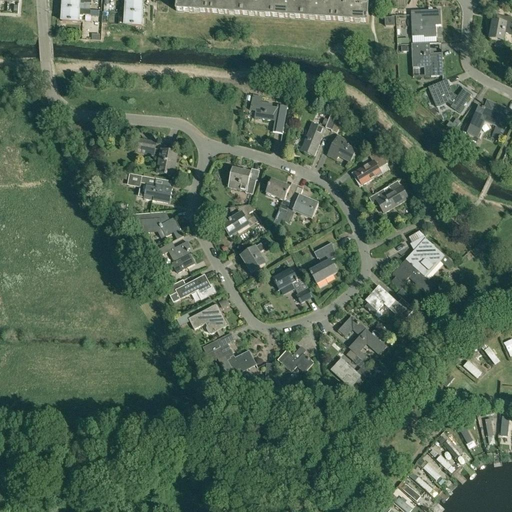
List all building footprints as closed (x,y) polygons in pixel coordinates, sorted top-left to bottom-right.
[(91,0),(63,0),(63,10),(80,11),(80,5),(84,5),(84,4),(91,5),(91,0)] [(176,0),(176,12),(208,14),(208,0),(176,0)] [(208,0),(208,14),(240,16),(240,0),(208,0)] [(240,0),(240,16),(272,18),(272,0),(240,0)] [(272,0),(272,18),(304,20),(304,0),(272,0)] [(328,0),(304,0),(304,20),(336,22),(337,1),(328,0)] [(337,1),(336,22),(367,24),(369,3),(337,1)] [(126,2),(125,14),(142,15),(143,3),(126,2)] [(99,12),(80,11),(63,10),(62,22),(79,23),(79,17),(83,17),(83,16),(98,17),(99,12)] [(411,12),(412,27),(412,37),(424,37),(425,40),(436,39),(435,26),(441,26),(440,11),(411,12)] [(142,27),(142,15),(125,14),(125,26),(142,27)] [(511,18),(500,17),(499,23),(493,22),(489,40),(503,42),(505,33),(511,34),(511,18)] [(394,19),(385,19),(386,27),(395,27),(394,19)] [(443,77),(442,55),(430,55),(430,44),(412,45),(413,78),(443,77)] [(453,97),(447,81),(428,88),(437,108),(449,103),(453,105),(451,108),(459,114),(472,95),(464,90),(457,99),(453,97)] [(277,109),(271,108),(272,105),(261,103),(262,98),(252,96),(249,112),(256,113),(255,119),(275,122),(273,134),(282,135),(287,108),(278,107),(277,109)] [(506,127),(511,113),(488,103),(485,110),(478,107),(467,134),(476,138),(484,120),(497,125),(491,138),(497,140),(503,125),(506,127)] [(336,118),(331,130),(331,132),(336,135),(344,120),(338,115),(336,118)] [(331,130),(336,118),(331,116),(326,128),(331,130)] [(450,122),(447,127),(450,129),(455,132),(461,123),(457,120),(454,125),(450,122)] [(325,131),(312,125),(301,152),(315,157),(325,131)] [(347,142),(338,137),(328,156),(336,161),(338,157),(350,164),(356,152),(345,146),(347,142)] [(155,145),(136,142),(134,155),(153,158),(155,145)] [(369,157),(373,163),(352,175),(355,180),(355,181),(356,180),(360,187),(359,187),(359,188),(382,175),(378,169),(387,164),(379,150),(369,157)] [(161,151),(157,174),(173,177),(177,153),(161,151)] [(251,174),(233,170),(229,189),(246,193),(246,194),(253,196),(256,182),(249,181),(251,174)] [(141,189),(142,185),(147,186),(144,200),(170,205),(172,190),(149,186),(150,179),(130,175),(128,186),(141,189)] [(288,211),(298,187),(292,184),(290,188),(272,181),(266,195),(283,202),(279,211),(286,214),(288,211)] [(288,211),(294,213),(312,221),(319,205),(300,198),(303,189),(298,187),(288,211)] [(388,188),(384,191),(370,199),(374,204),(377,202),(384,214),(408,200),(401,188),(391,193),(388,188)] [(252,219),(251,218),(249,215),(255,211),(251,206),(230,209),(232,221),(222,227),(230,239),(250,226),(247,222),(252,219)] [(168,220),(166,220),(166,214),(122,217),(133,238),(139,236),(139,235),(149,234),(149,232),(162,231),(166,238),(174,234),(177,241),(184,238),(180,231),(181,231),(175,219),(169,222),(168,220)] [(270,233),(274,241),(278,238),(276,235),(274,231),(270,233)] [(454,266),(445,258),(426,240),(426,239),(424,237),(413,244),(416,250),(406,261),(422,275),(426,279),(442,262),(450,270),(454,266)] [(172,244),(154,254),(156,259),(169,253),(175,265),(173,266),(178,275),(179,274),(183,272),(195,265),(189,252),(188,250),(190,249),(187,243),(175,249),(172,244)] [(336,259),(332,244),(314,254),(318,260),(319,259),(322,266),(310,272),(317,285),(338,274),(331,262),(336,259)] [(242,257),(252,274),(265,266),(259,255),(265,251),(261,245),(242,257)] [(475,248),(471,252),(476,256),(479,252),(475,248)] [(286,262),(289,267),(294,265),(291,259),(286,262)] [(434,287),(426,279),(422,275),(406,261),(393,275),(396,278),(392,283),(401,291),(405,286),(404,284),(409,279),(427,295),(434,287)] [(313,298),(309,291),(303,279),(297,282),(291,270),(273,280),(280,292),(292,285),(299,296),(297,297),(302,305),(313,298)] [(212,286),(210,287),(205,277),(186,287),(183,281),(166,290),(174,304),(196,293),(201,302),(207,299),(207,298),(216,293),(212,286)] [(366,302),(369,304),(365,308),(374,316),(384,305),(399,318),(401,315),(406,320),(414,311),(402,299),(398,304),(379,287),(366,302)] [(210,336),(213,334),(228,326),(217,305),(188,320),(194,331),(206,325),(207,327),(206,330),(210,336)] [(188,314),(177,320),(181,327),(189,323),(188,320),(190,319),(188,314)] [(349,350),(357,357),(363,362),(367,358),(359,351),(367,343),(380,355),(385,348),(387,350),(391,346),(373,330),(370,334),(351,316),(338,332),(344,337),(352,327),(361,334),(349,350)] [(231,334),(203,349),(211,363),(218,360),(225,374),(232,370),(228,362),(231,360),(230,359),(234,357),(228,345),(235,342),(231,334)] [(293,375),(298,369),(305,375),(314,364),(304,355),(306,352),(302,348),(294,356),(288,351),(278,362),(281,364),(293,375)] [(465,356),(469,360),(473,356),(474,355),(471,353),(469,351),(468,353),(465,356)] [(232,370),(225,374),(230,383),(239,384),(246,380),(243,373),(257,366),(249,352),(235,359),(234,357),(230,359),(231,360),(228,362),(232,370)] [(374,373),(363,362),(357,357),(353,362),(361,369),(356,375),(351,371),(352,369),(342,360),(331,371),(351,389),(357,383),(360,386),(368,378),(369,379),(374,373)] [(223,378),(222,378),(219,383),(221,384),(225,387),(226,385),(228,381),(223,378)] [(418,464),(421,467),(426,462),(422,459),(418,464)]
